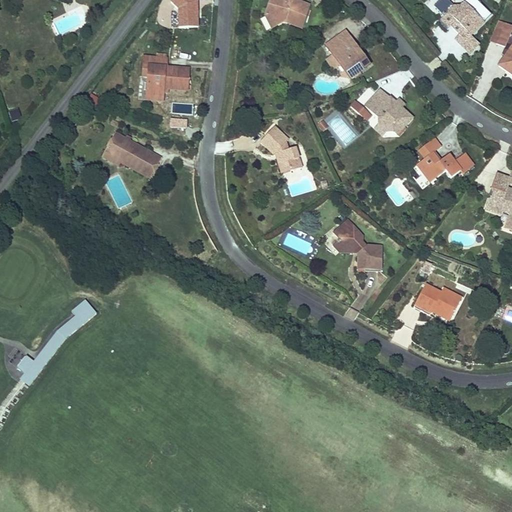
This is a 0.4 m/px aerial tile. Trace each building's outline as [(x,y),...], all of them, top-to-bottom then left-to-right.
[(197,2),(194,0),(169,0),(176,8),(177,26),(196,26),(197,2)] [(309,10),(297,6),(298,0),(282,0),(281,5),(273,3),(267,19),(276,22),(278,31),(287,28),(302,32),(309,10)] [(472,39),(485,25),(466,5),(462,9),(456,9),(449,16),(457,24),(472,39)] [(272,33),(278,31),(276,22),(267,19),(272,33)] [(464,47),(472,39),(457,24),(453,29),(461,36),(458,40),(464,47)] [(364,58),(360,61),(347,44),(351,41),(347,34),(326,49),(334,59),(339,67),(343,65),(353,80),(370,67),(364,58)] [(360,61),(364,58),(351,41),(347,44),(360,61)] [(511,57),(509,56),(511,51),(503,47),(494,67),(501,70),(500,71),(511,76),(511,57)] [(165,90),(185,91),(186,71),(163,70),(164,61),(139,60),(139,69),(144,69),(144,87),(143,99),(160,100),(160,97),(160,90),(165,90)] [(349,82),(353,80),(343,65),(339,67),(345,75),(349,82)] [(511,81),(511,76),(500,71),(498,76),(511,81)] [(370,87),(356,100),(362,106),(375,93),(370,87)] [(394,134),(398,138),(414,120),(382,91),(366,109),(379,121),(379,128),(386,134),(394,134)] [(17,109),(7,112),(12,123),(21,119),(17,109)] [(320,133),(328,129),(324,121),(316,125),(320,133)] [(382,138),(386,134),(379,128),(375,132),(382,138)] [(294,173),(304,169),(298,150),(292,152),(287,145),(289,142),(276,130),(263,142),(276,155),(280,152),(283,160),(279,162),(281,171),(291,167),(294,173)] [(149,182),(160,164),(118,138),(108,154),(125,164),(123,166),(149,182)] [(432,153),(435,151),(444,145),(439,138),(427,147),(432,153)] [(453,178),(463,170),(451,154),(442,161),(435,151),(432,153),(427,147),(421,151),(428,160),(419,166),(427,176),(431,173),(435,173),(439,179),(448,172),(453,178)] [(121,170),(123,166),(125,164),(108,154),(105,160),(121,170)] [(284,177),(294,173),(291,167),(281,171),(284,177)] [(433,183),(439,179),(435,173),(431,173),(427,176),(433,183)] [(506,210),(511,211),(511,189),(510,189),(511,181),(511,179),(497,174),(492,189),(495,193),(492,201),(495,210),(505,213),(506,210)] [(486,207),(495,210),(492,201),(495,193),(492,189),(486,207)] [(383,249),(364,248),(364,238),(352,227),(335,247),(342,255),(355,251),(362,258),(361,270),(382,271),(383,249)] [(453,317),(464,297),(445,286),(443,290),(428,282),(416,306),(433,315),(434,311),(437,307),(453,317)] [(434,311),(451,320),(453,317),(437,307),(434,311)] [(350,308),(346,316),(354,319),(358,311),(350,308)] [(19,375),(27,380),(44,356),(36,351),(30,351),(26,352),(17,364),(19,375)]
